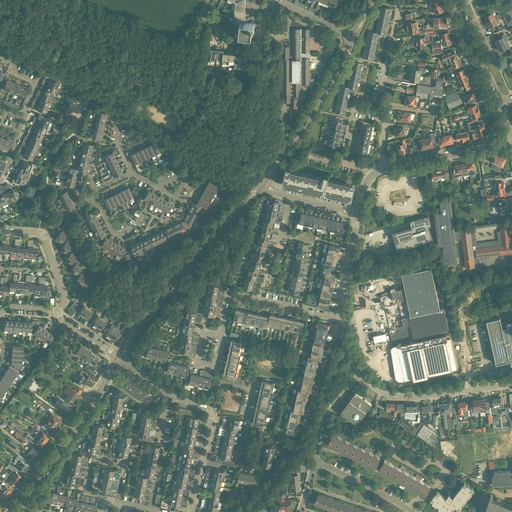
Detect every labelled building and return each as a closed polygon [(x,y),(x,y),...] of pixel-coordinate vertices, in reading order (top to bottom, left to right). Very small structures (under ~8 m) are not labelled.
[(227,0),(227,1),(233,3),(232,10),(234,10),(245,11),(246,1),(246,0),(245,0),(227,0)] [(337,0),(331,0),(328,6),(336,9),(340,2),(337,0)] [(441,5),(439,0),(436,0),(431,3),(434,8),(441,5)] [(441,5),(434,8),(436,14),(444,10),(441,5)] [(381,14),(389,15),(390,11),(391,11),(391,9),(381,7),(381,10),(382,10),(381,14)] [(404,12),(405,19),(412,18),(411,11),(417,11),(416,8),(408,9),(408,12),(404,12)] [(484,16),(487,22),(497,17),(496,15),(494,16),(492,13),(484,16)] [(508,13),(503,15),(508,26),(511,24),(511,16),(511,13),(510,13),(508,13)] [(389,15),(381,14),(380,17),(379,17),(378,20),(388,22),(389,20),(388,20),(389,15)] [(497,17),(487,22),(489,27),(497,23),(496,20),(498,19),(497,17)] [(407,28),(418,27),(417,22),(423,22),(422,18),(416,19),(417,22),(406,23),(407,28)] [(379,23),(378,26),(386,28),(387,24),(388,24),(388,22),(378,20),(378,23),(379,23)] [(234,38),(235,39),(236,39),(237,40),(247,41),(247,36),(251,36),(252,28),(254,28),(254,23),(249,23),(243,22),(243,23),(235,22),(233,35),(233,36),(233,37),(234,38)] [(448,26),(447,22),(427,24),(427,25),(424,25),(425,32),(425,33),(431,32),(434,32),(434,28),(448,26)] [(376,33),(379,34),(386,35),(386,33),(385,33),(386,28),(378,26),(378,30),(376,30),(376,33)] [(309,27),(291,27),(291,54),(289,54),(289,47),(282,47),(282,59),(283,59),(283,103),(290,103),(290,108),(297,108),(297,97),(300,97),(300,84),(309,84),(309,58),(307,58),(307,52),(309,52),(309,27)] [(378,35),(379,34),(376,33),(369,31),(368,34),(369,35),(368,38),(376,40),(377,35),(378,35)] [(436,32),(434,32),(431,32),(425,33),(425,32),(425,33),(425,40),(430,39),(431,41),(431,44),(425,44),(425,46),(429,45),(429,47),(425,48),(425,51),(433,50),(432,44),(431,35),(436,35),(436,32)] [(495,40),(497,45),(505,42),(509,40),(509,39),(508,37),(507,37),(506,34),(505,34),(503,35),(502,36),(503,37),(495,40)] [(452,44),(451,37),(447,38),(442,39),(439,40),(439,43),(432,44),(433,50),(442,49),(442,45),(443,44),(443,46),(452,44)] [(376,40),(368,38),(368,41),(367,41),(366,44),(376,46),(376,45),(375,44),(376,40)] [(509,41),(509,40),(505,42),(497,45),(500,51),(511,46),(510,44),(509,44),(508,41),(509,41)] [(366,48),(366,51),(373,53),(374,48),(375,48),(376,46),(366,44),(365,47),(366,48)] [(443,60),(445,60),(446,59),(456,55),(454,50),(441,56),(443,60)] [(373,53),(366,51),(365,54),(364,54),(363,57),(373,59),(373,58),(372,57),(373,53)] [(457,54),(456,55),(445,60),(446,62),(447,61),(447,62),(450,61),(451,63),(457,61),(459,60),(457,54)] [(461,65),(459,60),(457,61),(451,63),(452,66),(448,67),(450,71),(455,68),(461,65)] [(353,68),(361,70),(362,65),(363,66),(363,63),(353,61),(353,64),(354,65),(353,68)] [(411,68),(410,74),(420,76),(420,75),(421,72),(424,73),(425,68),(419,67),(418,69),(411,68)] [(360,74),(361,70),(353,68),(353,72),(351,71),(351,74),(361,77),(361,75),(360,74)] [(458,78),(466,75),(464,72),(463,69),(456,73),(458,78)] [(360,78),(361,77),(351,74),(350,77),(351,78),(350,81),(358,83),(359,78),(360,78)] [(423,76),(420,75),(420,76),(410,74),(409,80),(425,82),(425,80),(423,79),(423,76)] [(466,75),(458,78),(459,79),(457,79),(458,82),(460,81),(461,85),(462,84),(468,81),(465,75),(466,75)] [(3,88),(8,90),(12,82),(7,80),(8,78),(5,77),(2,83),(5,84),(3,88)] [(437,87),(443,88),(444,79),(435,78),(434,87),(437,87)] [(48,84),(57,87),(59,82),(50,79),(48,84)] [(357,87),(358,83),(350,81),(350,85),(349,84),(348,87),(351,88),(358,90),(358,88),(357,87)] [(469,83),(468,81),(462,84),(461,85),(459,85),(460,88),(462,87),(464,90),(467,89),(468,90),(471,88),(471,87),(469,83)] [(13,92),(17,83),(15,82),(15,83),(12,82),(8,90),(13,92)] [(18,95),(22,86),(19,85),(20,84),(17,83),(13,92),(18,95)] [(48,84),(46,89),(54,92),(55,92),(57,87),(48,84)] [(427,97),(427,98),(430,98),(431,86),(417,84),(417,88),(421,89),(421,90),(429,91),(428,98),(427,97)] [(22,86),(18,95),(23,97),(27,88),(22,86)] [(341,89),(341,93),(348,94),(349,90),(350,90),(351,88),(348,87),(341,86),(340,89),(341,89)] [(420,97),(427,98),(427,97),(428,98),(429,91),(421,90),(421,89),(417,88),(407,86),(406,90),(416,92),(416,94),(416,96),(406,95),(405,100),(411,101),(416,101),(417,97),(420,98),(420,97)] [(434,87),(431,86),(430,98),(442,100),(444,88),(443,88),(437,87),(434,87)] [(46,89),(43,94),(52,97),(54,92),(46,89)] [(462,102),(459,95),(457,91),(444,97),(449,108),(462,102)] [(465,103),(465,104),(464,105),(465,107),(466,106),(472,103),(471,100),(476,98),(473,92),(464,96),(467,102),(465,103)] [(338,99),(348,101),(348,99),(347,99),(348,94),(341,93),(340,96),(339,96),(338,99)] [(43,94),(41,99),(50,102),(52,97),(43,94)] [(41,98),(39,103),(47,107),(50,102),(41,99),(41,98)] [(339,102),(338,106),(345,107),(346,103),(348,103),(348,101),(338,99),(337,102),(339,102)] [(47,107),(39,103),(37,109),(45,112),(47,107)] [(476,104),(469,107),(466,108),(467,110),(470,109),(471,113),(472,112),(479,110),(478,107),(477,107),(476,104)] [(345,107),(338,106),(337,109),(336,109),(335,112),(345,114),(345,112),(344,112),(345,107)] [(480,113),(479,110),(472,112),(471,113),(473,118),(480,116),(479,113),(480,113)] [(411,113),(399,111),(397,120),(410,122),(411,113)] [(36,114),(36,116),(35,117),(38,118),(40,119),(39,121),(48,125),(50,120),(42,116),(42,115),(39,114),(39,115),(36,114)] [(107,121),(107,119),(98,116),(98,115),(95,114),(95,116),(97,117),(97,120),(105,122),(105,120),(107,121)] [(32,124),(45,130),(48,125),(39,121),(38,124),(33,121),(32,124)] [(477,131),(485,128),(483,122),(475,125),(477,131)] [(95,125),(96,124),(93,123),(93,125),(95,126),(94,129),(102,131),(103,129),(105,130),(105,127),(95,125)] [(408,125),(398,123),(399,128),(394,129),(395,136),(405,134),(404,130),(407,130),(408,129),(408,128),(408,125)] [(34,131),(43,135),(45,130),(32,124),(31,124),(30,126),(33,127),(33,128),(34,128),(35,129),(34,131)] [(440,145),(446,143),(445,136),(441,137),(439,128),(435,129),(435,131),(435,136),(438,136),(440,145)] [(474,129),(471,130),(469,131),(471,139),(477,138),(489,134),(486,128),(485,128),(477,131),(478,134),(476,135),(475,132),(474,132),(474,129)] [(32,136),(40,140),(41,140),(43,135),(34,131),(32,136)] [(93,133),(91,132),(90,134),(93,135),(92,138),(100,140),(101,138),(102,138),(103,136),(93,134),(93,133)] [(430,137),(425,138),(427,148),(434,146),(433,141),(436,141),(434,133),(429,134),(430,137)] [(6,139),(2,148),(7,150),(11,141),(8,140),(9,139),(11,140),(13,135),(11,134),(10,135),(8,134),(7,137),(6,139)] [(32,136),(29,141),(38,145),(40,140),(32,136)] [(421,149),(427,148),(425,138),(421,139),(421,136),(415,137),(417,144),(420,144),(421,149)] [(406,147),(405,139),(400,140),(401,144),(397,145),(399,154),(406,152),(405,147),(406,147)] [(36,150),(38,145),(29,141),(28,143),(23,141),(21,143),(22,144),(25,145),(27,146),(35,150),(36,150)] [(148,142),(150,145),(151,145),(155,154),(156,154),(160,152),(155,142),(152,144),(150,141),(148,142)] [(140,146),(141,149),(143,148),(147,158),(148,158),(151,156),(147,146),(143,148),(142,145),(140,146)] [(158,157),(156,154),(155,154),(151,145),(150,145),(147,146),(151,156),(154,155),(156,158),(158,157)] [(33,154),(35,150),(27,146),(25,151),(33,154)] [(143,148),(141,149),(139,150),(143,160),(146,159),(147,158),(143,148)] [(103,157),(105,161),(115,156),(113,153),(116,151),(115,149),(112,151),(113,152),(103,157)] [(143,160),(139,150),(135,152),(134,149),(132,150),(133,153),(135,152),(139,162),(140,162),(143,160)] [(31,159),(33,154),(25,151),(23,156),(31,159)] [(141,165),(140,162),(139,162),(135,152),(133,153),(130,154),(135,164),(138,162),(140,166),(141,165)] [(494,169),(497,164),(499,156),(493,154),(490,161),(494,162),(492,168),(494,169)] [(117,160),(116,159),(115,156),(105,161),(107,164),(104,165),(105,167),(108,166),(107,165),(117,160)] [(498,171),(500,165),(503,166),(506,159),(499,156),(497,164),(494,169),(498,171)] [(109,169),(119,164),(117,161),(120,159),(119,157),(116,159),(117,160),(107,165),(108,166),(109,169)] [(23,160),(21,165),(30,169),(32,164),(23,160)] [(473,161),(467,163),(468,165),(469,170),(470,175),(476,174),(473,161)] [(470,175),(469,170),(468,165),(467,163),(461,164),(462,172),(463,175),(463,176),(470,175)] [(108,173),(109,175),(112,174),(111,173),(121,168),(120,167),(119,164),(109,169),(111,172),(108,173)] [(463,175),(462,172),(461,164),(454,165),(455,169),(454,170),(455,174),(452,175),(453,179),(454,181),(458,180),(457,177),(463,175)] [(30,169),(21,165),(20,167),(19,167),(18,167),(15,166),(14,168),(27,174),(28,174),(30,169)] [(111,173),(112,174),(114,177),(123,172),(121,169),(125,168),(123,166),(120,167),(121,168),(111,173)] [(290,168),(286,167),(282,183),(352,199),(355,186),(327,179),(328,175),(324,174),(323,177),(290,170),(290,168)] [(18,172),(17,175),(25,179),(28,180),(30,175),(28,174),(27,174),(14,168),(13,170),(18,172)] [(445,168),(439,169),(440,177),(446,176),(446,178),(449,178),(448,172),(446,172),(445,168)] [(435,178),(440,177),(439,169),(432,170),(433,175),(431,175),(432,181),(435,181),(435,178)] [(28,180),(25,179),(17,175),(14,180),(13,179),(12,182),(22,186),(23,184),(26,185),(28,180)] [(204,183),(207,185),(208,183),(217,188),(219,184),(210,179),(208,183),(205,181),(204,183)] [(220,189),(217,188),(208,183),(207,185),(205,188),(214,192),(216,189),(219,191),(220,189)] [(129,199),(130,199),(133,197),(128,187),(125,189),(123,186),(122,187),(123,190),(124,190),(129,199)] [(200,191),(203,193),(203,191),(212,196),(213,195),(214,192),(205,188),(204,191),(201,189),(200,191)] [(504,188),(496,189),(496,194),(493,194),(494,196),(497,196),(497,195),(505,194),(504,188)] [(151,204),(156,195),(153,193),(155,190),(153,189),(151,192),(152,193),(146,204),(147,205),(148,202),(151,204)] [(13,190),(8,192),(12,200),(17,198),(17,199),(19,198),(17,191),(14,192),(13,190)] [(113,191),(115,194),(116,194),(121,203),(121,202),(125,201),(120,192),(117,193),(115,190),(113,191)] [(131,202),(130,199),(129,199),(124,190),(123,190),(120,192),(125,201),(128,199),(129,202),(131,202)] [(145,204),(146,204),(152,193),(151,192),(148,191),(143,200),(146,201),(145,204)] [(201,195),(210,200),(212,197),(215,199),(216,197),(213,195),(212,196),(203,191),(203,193),(201,195)] [(3,194),(7,202),(12,200),(8,192),(3,194)] [(155,206),(156,207),(159,208),(164,199),(161,198),(163,194),(161,193),(159,196),(160,197),(155,206)] [(59,199),(60,201),(62,199),(64,202),(72,199),(71,197),(72,196),(71,194),(62,198),(59,199)] [(105,195),(107,198),(108,197),(112,207),(113,206),(116,205),(112,196),(109,197),(107,194),(105,195)] [(116,194),(115,194),(112,196),(116,205),(120,203),(121,206),(123,206),(121,202),(121,203),(116,194)] [(160,197),(159,196),(156,195),(151,204),(154,206),(153,208),(155,209),(156,207),(155,206),(160,197)] [(195,199),(198,200),(199,199),(208,204),(209,203),(210,200),(201,195),(199,198),(196,197),(195,199)] [(115,210),(113,206),(112,207),(108,197),(107,198),(104,199),(108,209),(112,207),(113,210),(115,210)] [(169,197),(167,201),(168,201),(163,210),(164,211),(167,213),(172,204),(169,202),(171,199),(169,197)] [(168,201),(167,201),(164,199),(159,208),(162,210),(161,213),(162,214),(164,211),(163,210),(168,201)] [(197,204),(201,205),(206,208),(208,205),(210,207),(211,206),(211,205),(209,203),(208,204),(199,199),(198,200),(197,203),(197,204)] [(445,264),(457,262),(455,244),(456,243),(455,240),(462,238),(466,267),(475,266),(475,268),(476,269),(481,268),(482,267),(481,261),(480,260),(477,260),(477,257),(501,254),(501,257),(503,259),(511,258),(510,256),(511,253),(511,245),(511,243),(509,227),(501,228),(501,230),(497,231),(498,240),(476,243),(474,226),(461,227),(461,229),(457,230),(457,231),(454,231),(450,200),(440,201),(442,212),(434,213),(438,245),(443,245),(445,264)] [(507,203),(506,201),(496,203),(497,209),(498,209),(499,214),(505,213),(505,208),(507,208),(507,206),(508,206),(507,203)] [(66,206),(63,207),(64,209),(66,207),(68,211),(76,207),(75,205),(76,204),(75,202),(66,206)] [(201,205),(197,204),(196,206),(192,204),(191,206),(189,205),(188,207),(197,212),(197,213),(199,214),(200,212),(198,211),(201,205)] [(277,211),(278,207),(276,206),(273,205),(273,206),(269,205),(269,204),(268,204),(268,205),(267,210),(276,211),(278,212),(279,211),(277,211)] [(189,210),(188,212),(195,216),(197,213),(197,212),(188,207),(187,209),(189,210)] [(84,221),(87,220),(86,219),(95,214),(95,213),(93,210),(84,215),(85,218),(83,219),(84,221)] [(86,219),(87,220),(88,223),(97,219),(96,216),(99,214),(98,212),(95,213),(95,214),(86,219)] [(194,222),(195,220),(193,219),(195,216),(188,212),(187,213),(185,213),(184,215),(193,220),(192,221),(194,222)] [(191,223),(192,221),(193,220),(184,215),(183,217),(184,218),(183,220),(184,220),(191,223)] [(428,226),(431,225),(428,215),(409,220),(412,228),(393,233),(397,242),(395,242),(398,252),(433,240),(428,226)] [(99,222),(97,219),(88,223),(90,226),(87,227),(88,230),(91,228),(90,227),(99,222)] [(92,231),(101,227),(100,224),(103,222),(102,220),(99,222),(90,227),(91,228),(92,231)] [(178,220),(176,221),(180,230),(181,230),(184,228),(187,226),(189,228),(192,224),(191,223),(184,220),(183,222),(182,223),(181,221),(179,222),(178,220)] [(174,224),(172,225),(176,232),(179,231),(180,233),(182,232),(181,230),(180,230),(176,221),(174,222),(174,224)] [(271,230),(272,226),(268,225),(263,224),(263,223),(262,223),(262,224),(263,225),(262,229),(270,231),(272,231),(273,230),(271,230)] [(176,232),(172,225),(170,226),(170,224),(168,225),(172,234),(173,234),(176,232)] [(174,236),(173,234),(172,234),(168,225),(165,226),(166,228),(164,229),(164,230),(166,233),(164,234),(166,237),(171,235),(172,237),(174,236)] [(63,240),(66,235),(63,233),(65,231),(59,227),(56,232),(58,234),(55,239),(61,243),(63,240)] [(103,230),(101,227),(92,231),(94,234),(91,236),(92,238),(95,236),(94,235),(103,231),(103,230)] [(94,235),(95,236),(96,239),(97,239),(98,242),(97,245),(101,247),(101,246),(104,239),(102,238),(102,237),(106,235),(104,232),(107,230),(106,228),(103,230),(103,231),(94,235)] [(166,233),(164,230),(159,232),(158,228),(156,229),(157,233),(158,233),(163,242),(164,241),(167,240),(166,237),(164,234),(166,233)] [(147,233),(149,237),(150,236),(155,246),(156,245),(159,244),(154,235),(151,236),(150,232),(147,233)] [(68,233),(66,235),(63,240),(65,242),(60,250),(66,254),(68,251),(67,251),(71,245),(68,243),(69,242),(68,241),(72,236),(68,233)] [(165,244),(164,241),(163,242),(158,233),(157,233),(154,235),(159,244),(162,242),(163,245),(165,244)] [(261,233),(260,233),(260,234),(259,239),(260,239),(270,241),(270,240),(269,240),(270,236),(266,235),(260,234),(261,233)] [(110,235),(109,239),(110,239),(105,248),(106,249),(109,251),(114,241),(111,240),(112,236),(110,235)] [(151,248),(146,239),(143,240),(141,236),(139,237),(141,241),(142,240),(147,250),(148,249),(151,248)] [(149,237),(146,239),(151,248),(154,246),(155,249),(157,248),(156,245),(155,246),(150,236),(149,237)] [(110,239),(109,239),(106,237),(104,239),(101,246),(104,248),(102,251),(104,252),(106,249),(105,248),(110,239)] [(112,256),(114,253),(113,253),(118,243),(117,243),(118,240),(119,239),(116,238),(114,241),(109,251),(111,252),(110,255),(112,256)] [(114,253),(116,255),(121,246),(119,244),(120,241),(118,240),(117,243),(118,243),(113,253),(114,253)] [(131,241),(133,245),(134,244),(139,254),(140,253),(143,252),(138,242),(135,244),(133,240),(131,241)] [(149,252),(148,249),(147,250),(142,240),(141,241),(138,242),(143,252),(146,250),(147,253),(149,252)] [(257,243),(256,243),(256,244),(257,244),(256,248),(263,250),(267,251),(267,250),(266,249),(267,245),(261,244),(261,245),(257,244),(257,243)] [(141,256),(140,253),(139,254),(134,244),(133,245),(130,246),(135,256),(138,254),(139,257),(141,256)] [(71,265),(73,262),(76,257),(73,255),(74,253),(75,253),(76,251),(75,250),(76,249),(71,245),(67,251),(68,251),(70,253),(65,261),(71,265)] [(126,248),(121,246),(116,255),(115,258),(120,260),(121,257),(126,248)] [(255,252),(254,252),(254,254),(255,254),(254,258),(264,261),(265,259),(263,259),(264,255),(259,254),(255,253),(255,252)] [(76,257),(73,262),(75,264),(70,271),(76,275),(79,270),(81,267),(78,265),(79,263),(78,262),(80,260),(76,257)] [(251,262),(250,262),(250,263),(251,263),(250,267),(250,268),(257,269),(261,270),(261,269),(260,269),(261,264),(255,263),(255,264),(251,263),(251,262)] [(81,286),(86,278),(83,276),(84,274),(83,273),(87,268),(82,265),(81,267),(79,270),(82,272),(75,282),(81,286)] [(256,278),(257,274),(252,273),(252,274),(248,273),(248,272),(247,271),(247,273),(248,273),(247,277),(250,278),(251,278),(257,280),(257,279),(256,278)] [(86,278),(81,286),(86,290),(91,282),(94,284),(98,279),(93,275),(89,280),(86,278)] [(45,277),(42,277),(41,296),(49,296),(50,290),(48,290),(48,286),(44,286),(44,283),(45,282),(45,277)] [(244,281),(243,281),(243,282),(244,283),(243,287),(252,289),(252,290),(256,291),(256,289),(252,288),(253,284),(248,283),(244,282),(244,281)] [(391,347),(391,349),(391,351),(395,377),(396,379),(398,381),(400,381),(402,381),(413,379),(413,380),(428,377),(428,375),(456,370),(457,369),(457,368),(457,367),(451,340),(451,339),(450,339),(450,338),(447,339),(446,333),(448,333),(449,333),(449,332),(449,331),(441,290),(440,289),(439,288),(438,287),(437,286),(435,286),(434,287),(398,294),(397,295),(397,296),(405,337),(405,338),(404,339),(397,344),(394,346),(391,347)] [(208,288),(207,288),(207,289),(208,289),(207,294),(218,296),(218,295),(217,295),(218,290),(213,289),(212,290),(208,289),(208,288)] [(206,298),(205,298),(205,299),(206,299),(205,304),(215,306),(216,305),(215,304),(215,300),(210,299),(210,300),(206,299),(206,298)] [(79,313),(83,316),(89,308),(84,305),(79,313)] [(93,311),(89,308),(83,316),(88,319),(93,311)] [(204,308),(203,308),(203,309),(204,309),(203,313),(203,314),(205,314),(212,316),(216,317),(216,315),(212,314),(213,310),(208,309),(208,310),(204,309),(204,308)] [(185,317),(184,321),(194,323),(195,322),(194,322),(195,318),(189,317),(185,316),(185,315),(183,315),(183,316),(185,317)] [(93,323),(97,326),(102,319),(98,316),(93,323)] [(511,358),(511,364),(511,322),(507,323),(508,328),(502,328),(500,317),(486,320),(496,364),(509,361),(509,358),(511,358)] [(107,322),(102,319),(97,326),(102,330),(107,322)] [(43,328),(42,327),(39,325),(39,326),(36,324),(37,321),(32,321),(32,322),(32,329),(33,329),(35,330),(33,334),(36,336),(35,338),(37,339),(38,337),(37,336),(43,328)] [(37,336),(38,337),(41,339),(47,330),(44,328),(46,325),(44,324),(42,327),(43,328),(37,336)] [(110,337),(116,329),(117,328),(112,325),(106,334),(110,337)] [(183,326),(183,325),(182,325),(182,326),(181,331),(183,331),(192,333),(193,332),(191,332),(192,328),(187,326),(187,327),(183,326)] [(126,329),(123,328),(121,331),(117,328),(116,329),(110,337),(115,340),(118,335),(121,337),(126,329)] [(52,329),(50,332),(50,333),(45,341),(45,342),(48,344),(54,335),(51,333),(53,330),(52,329)] [(50,333),(50,332),(47,330),(41,339),(44,341),(42,343),(44,344),(45,342),(45,341),(50,333)] [(182,336),(180,335),(180,336),(181,337),(180,341),(191,343),(192,342),(190,342),(191,338),(186,337),(186,338),(181,337),(182,336)] [(80,355),(86,348),(81,345),(76,353),(80,355)] [(151,357),(155,358),(158,347),(159,348),(159,345),(157,345),(156,348),(152,347),(151,352),(152,353),(151,357),(150,357),(150,358),(151,358),(151,357)] [(179,346),(180,345),(179,345),(178,346),(179,346),(178,351),(188,353),(187,354),(191,355),(192,353),(188,352),(189,348),(184,346),(184,347),(179,346)] [(160,359),(159,360),(161,360),(160,361),(160,362),(165,363),(168,351),(169,347),(167,347),(166,350),(162,349),(161,355),(161,359),(160,359)] [(90,351),(86,348),(80,355),(85,358),(90,351)] [(85,358),(89,361),(95,354),(90,351),(85,358)] [(99,357),(95,354),(89,361),(84,369),(87,371),(88,368),(91,370),(92,368),(94,369),(96,365),(94,364),(99,357)] [(172,373),(176,374),(179,363),(180,363),(180,361),(178,360),(177,364),(173,363),(172,368),(173,368),(172,373),(171,373),(172,374),(172,373)] [(180,375),(180,376),(182,376),(182,375),(186,376),(189,367),(190,363),(188,362),(187,366),(183,365),(182,370),(181,375),(180,375)] [(16,375),(17,374),(19,371),(18,370),(19,368),(23,369),(23,364),(22,364),(15,364),(14,365),(13,367),(10,365),(8,368),(6,366),(4,368),(7,370),(7,369),(16,375)] [(20,376),(17,374),(16,375),(7,369),(7,370),(5,373),(14,379),(16,376),(19,378),(20,376)] [(73,383),(81,389),(85,383),(86,384),(91,377),(82,370),(73,383)] [(194,384),(198,385),(200,375),(202,375),(202,372),(200,372),(199,376),(195,375),(194,380),(195,380),(194,385),(193,384),(193,385),(194,385),(194,384)] [(11,383),(12,382),(14,379),(5,373),(3,376),(0,374),(0,376),(2,377),(11,383)] [(28,389),(34,379),(29,376),(23,386),(28,389)] [(148,390),(127,376),(120,386),(131,394),(141,400),(148,390)] [(2,377),(0,379),(0,380),(9,386),(11,383),(14,385),(15,384),(12,382),(11,383),(2,377)] [(210,381),(211,378),(205,377),(204,382),(203,387),(203,386),(202,387),(204,387),(208,388),(211,388),(213,382),(210,381)] [(261,384),(273,387),(274,383),(265,381),(266,378),(263,377),(261,384)] [(0,385),(6,390),(7,389),(9,386),(0,380),(0,385)] [(82,390),(81,389),(73,383),(70,386),(69,385),(64,391),(68,394),(67,396),(72,400),(78,392),(79,393),(82,390)] [(0,385),(0,396),(3,398),(5,394),(4,394),(5,391),(7,392),(8,394),(10,395),(11,393),(9,392),(10,391),(7,389),(6,390),(0,385)] [(360,418),(361,418),(363,415),(363,414),(362,413),(371,401),(364,396),(364,397),(361,395),(362,395),(355,389),(340,410),(356,422),(359,418),(360,418)] [(54,402),(53,405),(65,414),(71,406),(67,403),(63,401),(64,401),(59,398),(60,396),(57,394),(52,401),(54,402)] [(501,400),(501,397),(492,398),(494,404),(500,403),(501,407),(504,407),(503,400),(501,400)] [(481,412),(479,398),(477,399),(476,400),(473,400),(474,407),(471,407),(472,415),(475,415),(475,412),(481,412)] [(486,399),(483,399),(482,398),(480,398),(479,398),(481,412),(481,415),(486,415),(486,414),(491,413),(490,409),(487,409),(486,399)] [(47,408),(49,406),(39,399),(38,402),(42,404),(47,408)] [(112,400),(112,399),(111,399),(111,401),(112,401),(111,405),(122,407),(121,408),(124,409),(124,407),(121,406),(122,402),(116,401),(112,400)] [(395,403),(387,402),(386,409),(393,409),(393,416),(396,416),(396,409),(395,409),(395,403)] [(405,403),(405,408),(405,412),(405,414),(404,414),(403,416),(401,416),(401,417),(408,422),(410,419),(416,419),(416,413),(418,414),(418,403),(405,403)] [(429,415),(431,414),(432,411),(431,405),(422,406),(423,413),(429,413),(429,415)] [(508,420),(510,420),(510,413),(509,410),(509,408),(509,406),(505,407),(505,410),(501,411),(502,414),(505,414),(506,416),(507,416),(508,420)] [(110,410),(109,415),(118,417),(118,418),(122,419),(122,417),(119,416),(119,412),(114,410),(114,411),(110,410)] [(50,415),(48,418),(57,424),(58,423),(59,423),(61,420),(60,420),(61,419),(49,411),(48,413),(50,415)] [(33,417),(27,414),(26,416),(31,420),(35,422),(35,423),(37,424),(38,421),(33,417)] [(230,420),(229,423),(235,424),(235,423),(239,424),(239,425),(240,425),(240,424),(239,424),(240,420),(231,418),(231,417),(225,415),(223,415),(222,418),(230,420)] [(415,427),(408,422),(401,417),(397,422),(404,427),(411,432),(415,427)] [(57,424),(48,418),(46,422),(43,420),(42,422),(50,427),(49,428),(52,430),(53,429),(53,430),(57,424)] [(115,425),(116,421),(111,420),(111,421),(106,420),(106,419),(105,420),(106,420),(105,425),(115,427),(118,428),(119,426),(115,425)] [(149,426),(150,422),(145,420),(145,421),(140,420),(140,419),(139,419),(139,420),(140,421),(139,425),(150,427),(150,428),(152,429),(153,426),(149,426)] [(200,430),(201,428),(197,427),(198,423),(193,422),(188,421),(188,420),(187,421),(188,421),(187,426),(198,428),(198,429),(200,430)] [(455,447),(424,424),(421,422),(417,428),(415,427),(411,432),(416,435),(417,434),(448,457),(455,447)] [(38,425),(37,424),(35,423),(33,425),(37,427),(36,428),(39,431),(36,435),(39,436),(45,441),(49,436),(43,431),(44,429),(38,425)] [(235,435),(236,435),(236,434),(236,429),(226,427),(225,428),(227,428),(226,432),(231,434),(231,433),(235,434),(235,435)] [(92,429),(91,434),(102,436),(101,438),(104,438),(104,436),(100,435),(101,431),(96,430),(92,429),(92,428),(91,428),(91,429),(92,429)] [(147,435),(148,431),(143,430),(142,431),(138,430),(138,429),(137,429),(137,430),(138,430),(137,435),(146,437),(146,438),(150,438),(150,436),(147,435)] [(186,431),(185,436),(196,438),(196,439),(198,440),(198,438),(195,437),(196,432),(191,432),(186,431),(186,430),(185,430),(185,431),(186,431)] [(19,433),(16,431),(13,436),(21,442),(25,438),(21,435),(19,433)] [(511,432),(466,438),(469,460),(470,468),(484,467),(486,484),(492,484),(492,474),(494,474),(494,471),(504,471),(510,470),(511,472),(511,432)] [(42,446),(45,441),(39,436),(36,435),(36,434),(34,438),(27,434),(25,437),(33,443),(35,441),(42,446)] [(327,443),(344,451),(348,442),(332,434),(327,443)] [(224,436),(221,435),(221,437),(225,438),(224,442),(229,443),(233,444),(233,445),(234,445),(234,444),(233,444),(234,439),(224,437),(224,436)] [(14,448),(18,443),(11,438),(9,437),(7,439),(9,441),(7,443),(14,448)] [(98,445),(99,441),(94,440),(90,439),(90,438),(89,438),(89,439),(89,440),(89,444),(98,446),(98,447),(102,448),(102,446),(98,445)] [(120,440),(119,445),(130,447),(130,448),(132,449),(133,447),(129,446),(130,442),(125,441),(120,440),(120,439),(119,440),(120,440)] [(183,440),(183,441),(184,441),(183,445),(184,446),(185,446),(194,448),(194,447),(193,446),(194,442),(188,441),(188,442),(184,441),(184,440),(183,440)] [(357,458),(359,459),(364,449),(348,442),(344,451),(357,458)] [(274,453),(275,453),(275,452),(274,452),(275,447),(266,445),(266,444),(262,443),(262,446),(266,446),(265,451),(269,452),(269,451),(274,452),(274,453)] [(31,445),(27,450),(36,456),(39,451),(31,445)] [(231,453),(232,449),(221,447),(222,445),(219,445),(219,447),(222,448),(221,452),(226,453),(231,454),(231,455),(232,455),(232,453),(231,453)] [(33,461),(36,456),(27,450),(24,448),(23,450),(26,453),(24,455),(33,461)] [(85,448),(85,449),(86,449),(85,454),(94,456),(94,457),(98,457),(99,455),(95,454),(96,450),(91,449),(90,450),(86,449),(86,448),(85,448)] [(158,456),(159,452),(153,450),(153,451),(149,450),(149,449),(148,449),(148,450),(149,451),(148,455),(158,457),(158,458),(161,458),(161,456),(158,456)] [(372,453),(364,449),(359,459),(375,467),(380,457),(372,453)] [(118,450),(117,455),(126,457),(132,459),(133,457),(127,456),(128,451),(123,450),(122,451),(118,450)] [(183,452),(182,456),(193,458),(193,459),(195,460),(196,458),(192,457),(193,452),(188,451),(188,452),(183,451),(183,450),(182,450),(182,451),(183,452)] [(263,454),(260,453),(260,455),(263,456),(262,460),(267,462),(267,461),(272,462),(272,463),(273,463),(273,462),(272,462),(273,457),(262,455),(263,454)] [(24,459),(17,454),(14,459),(17,462),(15,465),(24,471),(26,471),(27,469),(27,468),(28,465),(23,461),(24,459)] [(81,466),(81,467),(83,467),(84,465),(80,464),(81,460),(76,459),(76,460),(72,459),(72,458),(71,458),(70,459),(71,459),(70,463),(81,466)] [(147,460),(146,464),(156,467),(156,468),(159,468),(159,466),(155,465),(156,461),(151,460),(151,461),(147,460),(147,459),(146,459),(146,460),(147,460)] [(379,469),(395,477),(400,468),(384,459),(379,469)] [(180,460),(180,461),(181,461),(180,466),(191,468),(190,469),(193,470),(193,467),(190,466),(191,462),(186,461),(185,462),(181,461),(181,460),(180,460)] [(9,474),(10,474),(19,481),(22,477),(21,476),(22,475),(15,471),(17,469),(9,463),(7,466),(12,470),(9,474)] [(78,475),(78,476),(81,477),(82,475),(78,474),(79,470),(77,469),(74,469),(69,469),(70,468),(69,467),(68,469),(69,469),(68,473),(78,475)] [(223,477),(224,477),(224,476),(223,475),(224,471),(215,469),(215,468),(211,467),(211,469),(214,470),(213,474),(219,476),(219,475),(223,476),(223,477)] [(395,477),(410,486),(415,477),(400,468),(395,477)] [(153,475),(154,471),(149,470),(149,471),(145,470),(145,469),(144,469),(144,470),(144,474),(153,476),(153,477),(156,478),(157,476),(153,475)] [(179,471),(178,475),(189,478),(188,479),(191,479),(191,477),(188,476),(188,472),(183,471),(183,472),(179,471),(179,470),(178,469),(177,471),(179,471)] [(249,474),(245,473),(244,478),(245,478),(244,482),(243,482),(242,483),(244,483),(244,482),(248,483),(250,473),(251,473),(252,470),(250,470),(249,474)] [(7,475),(5,478),(15,485),(16,485),(19,481),(10,474),(9,474),(6,471),(4,473),(7,475)] [(504,483),(504,471),(494,471),(494,474),(492,474),(492,484),(504,483)] [(103,474),(102,478),(113,481),(113,482),(115,482),(116,480),(112,479),(113,475),(108,474),(108,475),(103,474),(103,473),(102,472),(102,474),(103,474)] [(252,484),(252,485),(253,486),(254,485),(258,486),(260,476),(261,476),(262,473),(260,472),(259,476),(255,475),(253,480),(254,480),(253,485),(252,484)] [(291,483),(287,484),(288,493),(294,492),(293,491),(300,490),(300,484),(298,484),(297,475),(290,476),(291,483)] [(75,484),(75,479),(70,478),(70,479),(66,478),(66,477),(62,477),(61,482),(74,485),(74,486),(78,487),(78,484),(75,484)] [(211,478),(209,477),(209,479),(212,480),(211,484),(216,485),(221,486),(221,485),(222,481),(211,479),(211,478)] [(431,486),(415,477),(410,486),(426,495),(431,486)] [(176,481),(175,485),(185,487),(185,488),(189,489),(189,487),(185,486),(186,482),(181,481),(176,480),(177,479),(176,479),(175,480),(176,481)] [(137,480),(136,480),(135,481),(136,481),(135,485),(146,487),(146,489),(148,489),(149,487),(145,486),(146,482),(141,481),(141,482),(136,481),(137,480)] [(101,483),(101,482),(100,482),(100,483),(101,484),(100,488),(109,490),(109,491),(113,492),(113,490),(110,489),(111,485),(106,484),(105,484),(101,483)] [(473,489),(464,482),(462,484),(462,485),(452,496),(451,495),(452,493),(448,490),(447,492),(449,494),(446,497),(440,493),(440,492),(437,490),(430,499),(433,501),(432,502),(436,505),(437,504),(439,506),(438,507),(444,511),(446,511),(447,511),(446,511),(450,511),(455,507),(454,506),(455,505),(459,508),(462,504),(461,503),(463,501),(464,502),(467,498),(466,497),(467,495),(468,496),(472,492),(471,491),(473,489)] [(0,489),(1,490),(8,495),(10,492),(11,489),(5,485),(4,487),(0,484),(0,489)] [(1,490),(0,489),(0,496),(4,500),(6,498),(8,495),(1,490)] [(134,490),(133,489),(133,490),(134,491),(133,495),(143,497),(142,498),(146,499),(147,497),(143,496),(144,492),(139,491),(134,490)] [(183,497),(183,498),(185,499),(185,496),(182,496),(183,491),(178,490),(177,491),(173,490),(173,489),(172,489),(172,490),(173,490),(172,494),(183,497)] [(220,497),(221,497),(221,496),(220,496),(221,491),(220,491),(210,489),(210,490),(212,490),(211,494),(216,496),(216,495),(220,496),(220,497)] [(59,493),(59,490),(57,490),(56,493),(52,492),(50,498),(51,498),(50,502),(49,503),(51,503),(51,502),(55,503),(55,501),(56,498),(57,492),(59,493)] [(68,496),(69,492),(67,492),(66,496),(61,495),(60,500),(61,500),(60,504),(59,504),(59,505),(60,505),(61,504),(65,505),(66,502),(67,498),(67,496),(68,496)] [(330,509),(334,498),(318,493),(315,503),(330,509)] [(511,511),(511,504),(501,500),(502,499),(497,498),(497,499),(492,497),(493,494),(491,493),(490,496),(489,496),(489,497),(489,498),(485,509),(484,508),(481,511),(511,511)] [(78,500),(79,496),(76,495),(76,499),(71,498),(70,503),(71,503),(70,508),(69,508),(70,509),(71,508),(75,509),(75,506),(76,502),(77,499),(78,500)] [(284,501),(283,495),(277,496),(278,502),(280,501),(281,509),(286,509),(286,511),(290,510),(290,508),(291,508),(290,500),(284,501)] [(209,498),(206,497),(206,499),(209,500),(208,504),(213,505),(214,505),(218,506),(218,507),(219,507),(219,506),(218,505),(219,501),(208,499),(209,498)] [(334,498),(330,509),(339,511),(346,511),(349,503),(334,498)] [(79,511),(80,511),(82,511),(84,511),(87,502),(88,502),(88,500),(86,499),(85,503),(81,502),(80,507),(81,507),(80,511),(79,511)] [(180,505),(181,501),(175,500),(175,501),(171,500),(170,500),(169,500),(168,504),(179,507),(183,508),(183,506),(180,505)] [(94,511),(95,510),(96,505),(97,505),(98,502),(96,501),(95,505),(91,504),(90,509),(89,511),(94,511)] [(349,503),(346,511),(363,511),(364,509),(349,503)]
